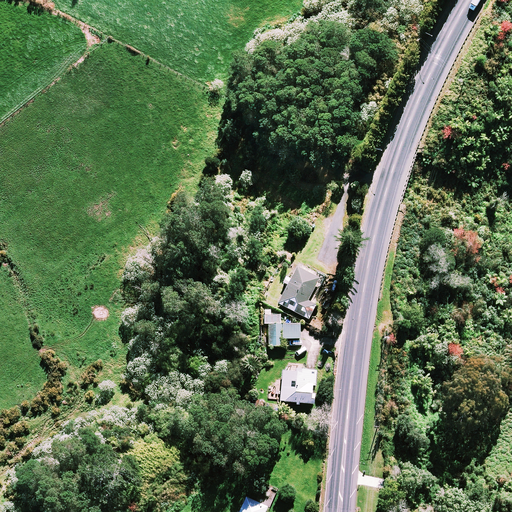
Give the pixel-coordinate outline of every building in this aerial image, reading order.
[(284,283),(289,286),(279,304),(310,320),(317,305),(309,301),(320,279),(298,268),(292,279),(287,277),(284,283)] [(282,285),(277,281),(271,291),(277,294),(282,285)] [(271,314),(271,310),(264,310),(264,324),(270,324),(270,347),(285,346),(285,339),(301,339),(301,324),(281,324),(281,314),(271,314)] [(297,370),(297,372),(284,371),(282,401),(313,404),(316,371),(297,370)] [(248,497),(246,502),(240,511),(266,511),(269,507),(254,500),(248,497)]
